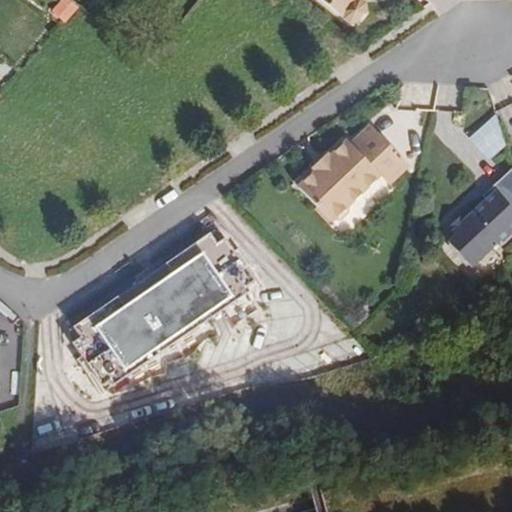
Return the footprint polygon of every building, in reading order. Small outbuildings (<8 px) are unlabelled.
[(319,0),(359,31),(367,30),(375,19),(374,11),(372,10),(368,7),(372,2),(373,0),(319,0)] [(372,10),(380,0),(373,0),(372,2),(368,7),(372,10)] [(511,152),(511,143),(505,123),(482,140),(499,162),(511,152)] [(359,151),(389,181),(398,190),(418,171),(380,131),(359,151)] [(389,181),(359,151),(356,147),(331,170),(307,193),(339,227),(348,227),(357,220),(358,210),(389,181)] [(511,181),(509,184),(489,201),(492,204),(471,221),(464,228),(457,234),(460,236),(452,243),(479,273),(506,249),(509,252),(511,249),(511,181)] [(464,228),(471,221),(467,218),(453,229),(457,234),(464,228)] [(118,388),(256,296),(252,290),(260,285),(251,271),(256,269),(246,253),(241,257),(232,243),(224,249),(218,239),(80,331),(88,341),(79,347),(89,360),(84,363),(93,377),(98,374),(107,388),(115,383),(118,388)]
